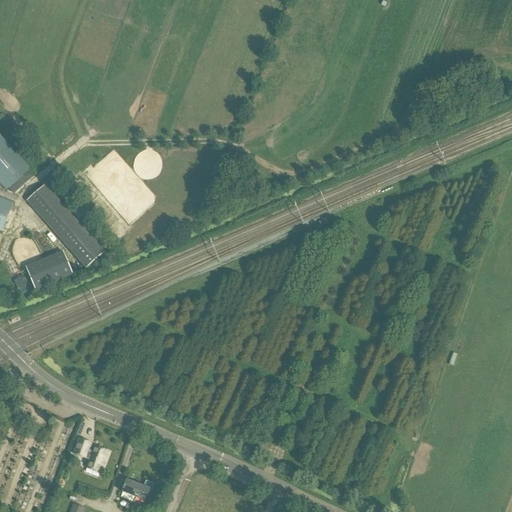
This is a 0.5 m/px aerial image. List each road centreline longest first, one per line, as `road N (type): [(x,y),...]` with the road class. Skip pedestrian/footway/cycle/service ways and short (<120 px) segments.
road 1 (track): [(84,0),(60,74),(87,143),(211,141),(293,175),(390,134),(423,89),(511,68)]
road 2 (tertiary): [(325,511),(83,403),(45,382),(0,339)]
